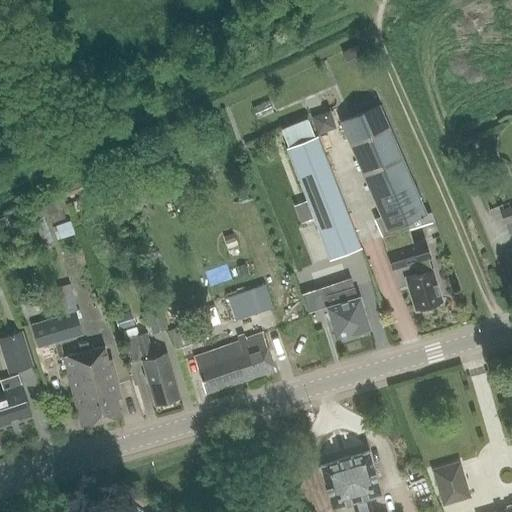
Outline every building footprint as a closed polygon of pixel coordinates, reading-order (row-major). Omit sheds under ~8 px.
[(357,44),(341,52),(342,55),(350,70),(366,61),(359,47),(357,44)] [(268,102),(252,109),(257,120),(273,113),(268,102)] [(351,120),(342,123),(382,216),(373,220),(380,236),(380,238),(384,237),(409,230),(407,225),(427,216),(381,107),(379,108),(364,114),(351,120)] [(318,136),(288,147),(286,149),(329,261),(361,249),(360,246),(340,193),(326,157),(318,136)] [(139,163),(130,166),(134,177),(143,174),(139,163)] [(180,177),(171,180),(179,203),(188,200),(180,177)] [(63,200),(83,193),(80,183),(60,190),(63,200)] [(55,195),(27,205),(42,247),(51,244),(42,218),(46,216),(49,226),(64,220),(55,195)] [(507,225),(511,223),(511,208),(502,212),(507,225)] [(25,209),(0,219),(0,232),(29,220),(25,209)] [(409,230),(384,237),(393,270),(414,265),(417,276),(405,279),(415,313),(441,305),(428,261),(431,260),(426,241),(413,244),(409,230)] [(233,234),(223,237),(226,244),(235,241),(233,234)] [(244,265),(237,267),(240,277),(247,274),(244,265)] [(70,284),(58,288),(62,301),(74,297),(70,284)] [(356,299),(353,289),(326,298),(329,308),(326,308),(336,338),(352,333),(360,335),(363,334),(366,329),(368,328),(359,298),(356,299)] [(248,292),(227,300),(235,322),(256,314),(248,292)] [(126,313),(114,317),(119,330),(131,326),(126,313)] [(74,314),(53,320),(60,343),(81,337),(74,314)] [(53,320),(31,326),(38,350),(54,345),(59,359),(64,358),(60,343),(53,320)] [(190,346),(184,328),(172,332),(178,350),(190,346)] [(19,332),(0,338),(0,355),(8,353),(14,372),(31,367),(19,332)] [(154,407),(178,400),(165,354),(152,357),(146,334),(125,340),(131,364),(141,361),(154,407)] [(205,394),(273,371),(262,337),(193,359),(205,394)] [(88,342),(79,345),(81,354),(90,352),(88,342)] [(103,402),(117,399),(121,398),(113,362),(108,363),(104,349),(90,352),(81,354),(63,358),(68,379),(91,374),(95,394),(101,392),(103,402)] [(121,418),(117,399),(103,402),(101,392),(95,394),(91,374),(68,379),(79,427),(121,418)] [(0,425),(29,416),(15,377),(0,381),(0,390),(1,393),(0,393),(0,425)] [(367,452),(319,465),(330,506),(378,492),(367,452)] [(444,504),(468,497),(458,465),(434,472),(444,504)]
